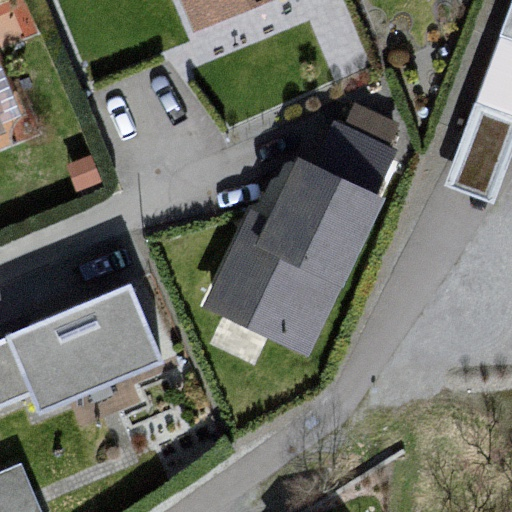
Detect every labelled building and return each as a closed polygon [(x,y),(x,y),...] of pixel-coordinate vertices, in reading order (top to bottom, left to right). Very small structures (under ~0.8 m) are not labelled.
[(183,0),(199,45),(307,0),(183,0)] [(511,153),(511,5),(449,180),(496,197),(511,153)] [(0,29),(0,156),(19,148),(0,98),(0,39),(4,39),(0,29)] [(438,136),(460,141),(474,76),(452,71),(438,136)] [(275,147),(200,302),(326,363),(419,158),(347,121),(325,167),(275,147)] [(148,289),(0,348),(0,425),(47,403),(56,423),(181,374),(148,289)]
